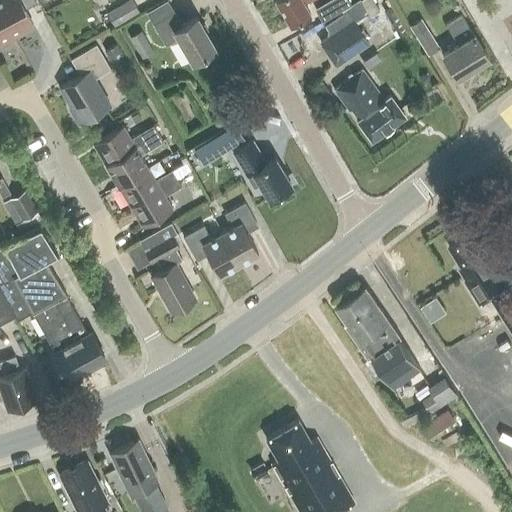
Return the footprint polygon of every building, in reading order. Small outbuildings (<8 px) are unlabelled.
[(0,0),(0,16),(11,38),(33,26),(18,0),(0,0)] [(127,0),(106,13),(114,27),(139,12),(131,0),(127,0)] [(304,4),(310,0),(276,0),(291,26),(310,15),(304,4)] [(354,22),(365,14),(357,3),(324,26),(326,30),(326,36),(319,41),(336,66),(369,44),(354,22)] [(152,24),(153,25),(165,47),(178,39),(192,62),(215,49),(196,17),(181,26),(173,12),(152,24)] [(387,17),(399,36),(407,31),(396,12),(387,17)] [(457,42),(441,52),(456,75),(459,73),(460,75),(469,70),(468,68),(488,55),(461,13),(445,23),(457,42)] [(0,44),(11,38),(0,16),(0,44)] [(426,56),(439,48),(421,18),(408,26),(426,56)] [(129,37),(141,58),(153,51),(140,30),(129,37)] [(104,50),(117,72),(130,63),(117,42),(104,50)] [(69,109),(78,125),(110,106),(94,80),(111,70),(96,45),(75,57),(85,73),(60,88),(71,107),(69,109)] [(371,138),(404,114),(390,94),(384,99),(362,69),(361,69),(336,87),(337,88),(335,89),(348,108),(351,106),(359,118),(357,119),(371,138)] [(104,164),(157,132),(152,124),(130,137),(122,124),(92,142),(104,164)] [(194,150),(202,164),(243,140),(235,126),(194,150)] [(117,184),(147,166),(139,154),(162,140),(157,132),(104,164),(117,184)] [(232,151),(253,187),(260,183),(268,197),(292,182),(275,155),(265,162),(252,139),(232,151)] [(129,205),(175,177),(171,169),(154,179),(147,166),(117,184),(129,205)] [(175,177),(129,205),(141,226),(172,208),(164,195),(180,186),(175,177)] [(0,195),(1,198),(9,194),(1,178),(0,178),(0,195)] [(3,201),(18,230),(40,217),(25,189),(3,201)] [(220,231),(237,262),(257,251),(243,226),(254,220),(243,200),(222,211),(230,225),(220,231)] [(174,263),(181,259),(174,247),(178,245),(171,234),(175,232),(169,221),(138,239),(150,261),(159,256),(164,266),(150,274),(171,311),(193,298),(174,263)] [(237,262),(220,231),(209,236),(202,223),(181,235),(193,255),(204,249),(218,273),(237,262)] [(0,279),(1,282),(0,282),(0,285),(18,320),(32,313),(53,351),(50,353),(66,379),(84,369),(86,373),(107,362),(90,332),(87,333),(65,295),(66,294),(44,259),(55,254),(40,226),(0,247),(0,279)] [(511,333),(511,283),(508,286),(497,268),(494,269),(481,248),(478,249),(468,233),(447,245),(461,267),(458,269),(465,280),(464,281),(479,306),(491,298),(511,333)] [(0,324),(13,317),(16,321),(18,320),(0,285),(0,324)] [(390,321),(390,320),(366,286),(337,307),(348,323),(347,324),(368,354),(370,353),(394,388),(422,369),(390,321)] [(0,388),(7,408),(34,398),(23,367),(19,369),(14,354),(0,358),(0,371),(1,374),(0,374),(0,388)] [(438,409),(466,392),(455,375),(427,393),(438,409)] [(311,439),(298,418),(266,437),(279,458),(272,462),(301,511),(335,511),(355,501),(317,436),(311,439)] [(155,484),(159,482),(139,439),(109,453),(129,496),(132,494),(140,511),(160,511),(167,509),(155,484)] [(107,511),(106,509),(103,502),(108,500),(101,486),(104,484),(101,478),(97,478),(87,458),(58,473),(77,511),(82,511),(86,510),(86,511),(107,511)] [(268,470),(263,462),(251,469),(256,477),(268,470)]
